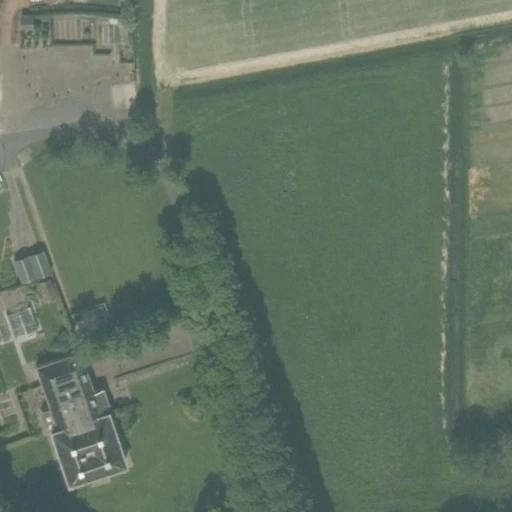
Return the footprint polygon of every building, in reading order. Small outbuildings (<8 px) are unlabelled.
[(22,15),(22,28),(34,28),(34,15),(22,15)] [(130,104),(130,98),(135,98),(135,86),(114,86),(113,104),(130,104)] [(14,260),(23,283),(53,271),(44,248),(14,260)] [(44,301),(57,297),(51,277),(37,282),(44,301)] [(92,390),(79,350),(36,364),(50,408),(40,411),(46,430),(49,429),(67,482),(124,462),(107,411),(111,410),(103,386),(92,390)]
